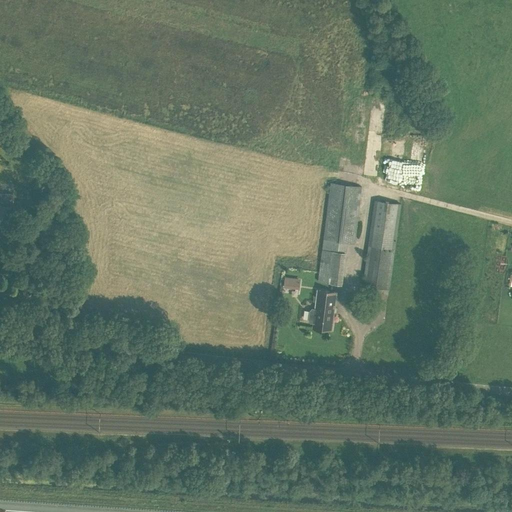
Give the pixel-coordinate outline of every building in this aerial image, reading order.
[(331,183),(324,239),(318,281),(342,284),(347,242),(354,243),(361,187),(331,183)] [(12,217),(12,207),(0,206),(0,203),(2,202),(2,194),(0,193),(0,220),(0,216),(12,217)] [(389,290),(402,205),(376,201),(363,286),(389,290)] [(285,277),(284,287),(300,289),(301,279),(285,277)] [(331,330),(336,293),(317,291),(314,315),(311,315),(311,323),(313,323),(312,327),(331,330)]
